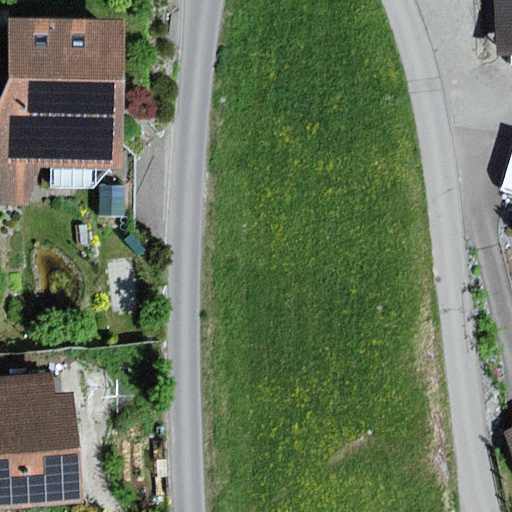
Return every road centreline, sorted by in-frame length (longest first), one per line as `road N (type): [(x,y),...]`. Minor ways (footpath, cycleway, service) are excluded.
road 1 (residential): [(393,0),(427,101),(481,511)]
road 2 (unclassified): [(187,511),(184,271),(203,0)]
